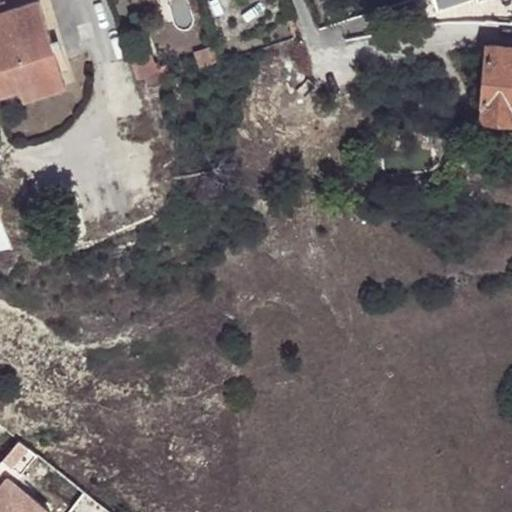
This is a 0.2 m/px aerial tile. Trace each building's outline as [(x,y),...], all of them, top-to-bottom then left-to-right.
[(0,93),(24,87),(67,75),(45,0),(11,10),(0,12),(0,93)] [(0,3),(0,12),(11,10),(9,1),(0,3)] [(289,17),(295,36),(302,33),(295,14),(289,17)] [(149,37),(129,43),(142,74),(154,73),(155,80),(164,77),(149,37)] [(488,50),(483,112),(511,112),(511,43),(488,41),(488,50)] [(219,61),(213,44),(195,51),(202,66),(219,61)] [(156,83),(155,80),(154,73),(142,74),(142,84),(156,83)] [(67,75),(24,87),(26,96),(69,84),(67,75)] [(2,213),(0,213),(0,250),(16,247),(2,213)] [(49,511),(11,481),(0,494),(0,511),(49,511)]
